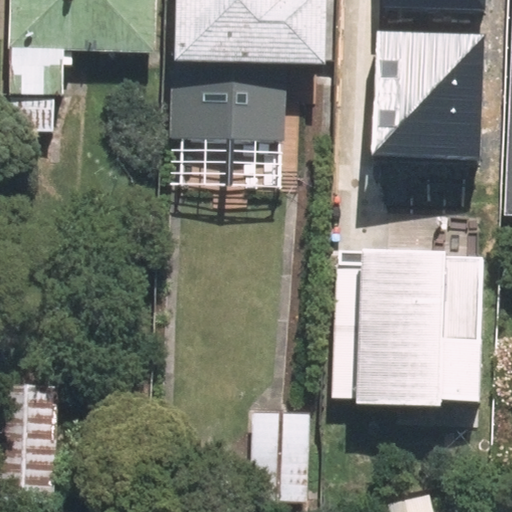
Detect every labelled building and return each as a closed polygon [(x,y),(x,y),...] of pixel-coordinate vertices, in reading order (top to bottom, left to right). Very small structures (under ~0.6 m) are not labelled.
[(161,0),(14,0),(13,99),(69,100),(69,57),(161,59),(161,0)] [(289,147),(291,66),(336,67),(337,0),(185,0),(185,19),(182,18),(178,145),(289,147)] [(439,0),(366,0),(366,28),(346,28),(341,166),(417,169),(416,209),(486,211),(492,34),(439,32),(439,0)] [(61,511),(63,386),(11,385),(9,510),(61,511)] [(314,419),(257,418),(256,481),(312,482),(314,419)] [(394,511),(438,511),(437,501),(393,509),(394,511)]
